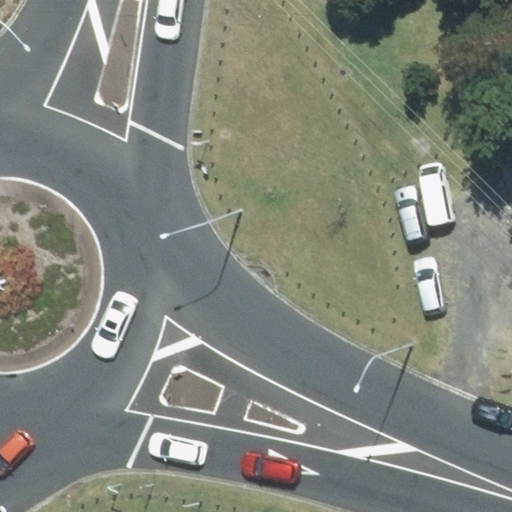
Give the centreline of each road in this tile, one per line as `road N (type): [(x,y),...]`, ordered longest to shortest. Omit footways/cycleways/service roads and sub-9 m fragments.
road 1 (secondary): [(510,491),(62,404)]
road 2 (secondary): [(144,270),(270,356),(510,491)]
road 3 (secondary): [(170,0),(135,227)]
road 4 (secondary): [(0,137),(74,156),(110,186),(135,227)]
road 5 (secondary): [(144,270),(141,307),(119,357),(62,404)]
road 6 (secondary): [(0,109),(68,0)]
